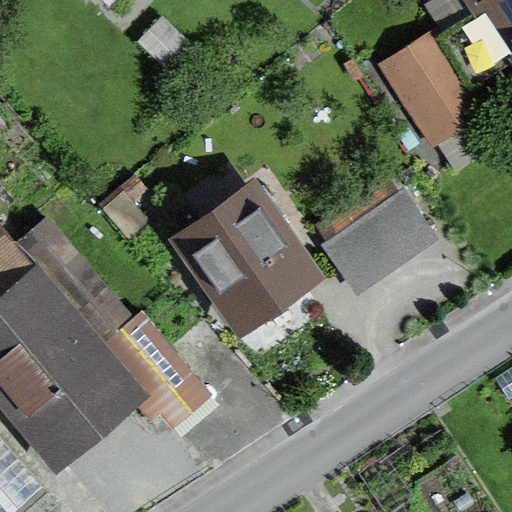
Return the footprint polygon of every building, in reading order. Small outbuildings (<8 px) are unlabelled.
[(493,0),(494,0),(511,27),(511,0),(475,0),(481,8),(493,0)] [(382,59),(433,137),(483,105),(432,27),(382,59)] [(173,221),(242,318),(308,271),(264,209),(275,201),(263,185),(218,217),(205,199),(173,221)] [(400,194),(379,209),(410,252),(430,238),(400,194)] [(0,400),(15,389),(65,448),(128,394),(151,421),(200,378),(142,310),(132,318),(48,220),(16,247),(0,228),(0,511),(11,511),(43,486),(0,435),(0,400)]
